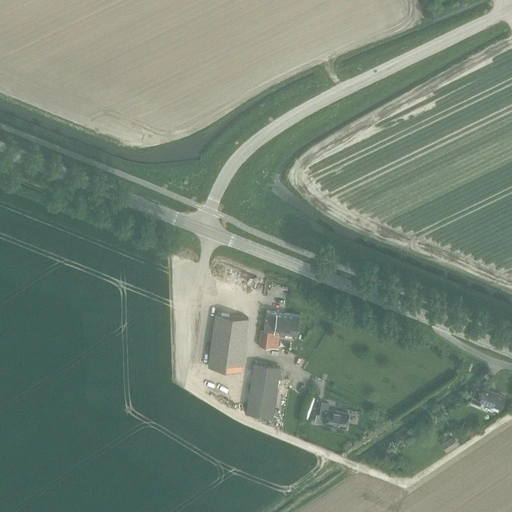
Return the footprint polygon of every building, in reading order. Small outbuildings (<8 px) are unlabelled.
[(296,334),(299,315),(266,310),(263,330),(261,329),(258,345),(271,347),(273,333),(271,333),(271,330),(296,334)] [(207,366),(208,366),(240,371),(248,317),(215,313),(207,366)] [(246,412),(272,416),(280,367),(253,363),(246,412)] [(500,408),(505,397),(481,387),(480,390),(475,388),(469,404),(478,408),(481,401),(500,408)] [(321,402),(319,415),(326,416),(324,424),(345,428),(348,413),(327,409),(328,403),(321,402)] [(451,436),(441,443),(446,451),(457,444),(451,436)]
